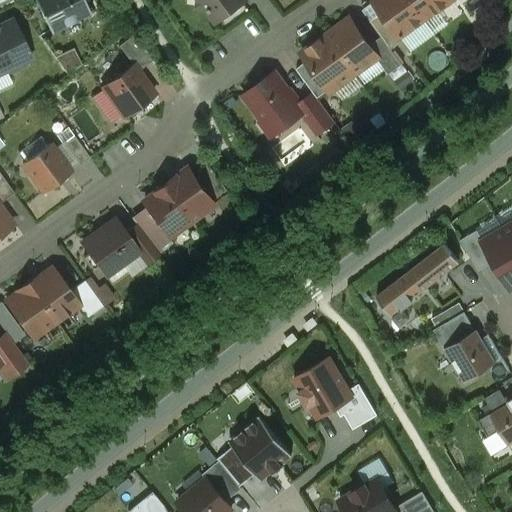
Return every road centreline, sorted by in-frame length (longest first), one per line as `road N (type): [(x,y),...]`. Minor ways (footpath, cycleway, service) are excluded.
road 1 (tertiary): [(511,77),(0,486)]
road 2 (tertiary): [(41,511),(511,137)]
road 3 (residential): [(0,267),(170,141),(195,95),(325,0)]
